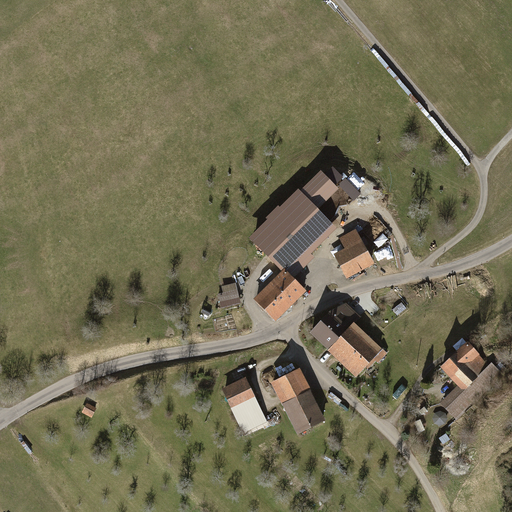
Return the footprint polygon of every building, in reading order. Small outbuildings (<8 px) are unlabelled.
[(300,295),(282,277),(330,232),(311,212),(333,191),(316,173),(244,242),(259,257),(277,276),(250,301),(271,323),(300,295)] [(356,201),(362,195),(368,201),(376,192),(355,173),(341,188),(356,201)] [(259,192),(242,202),(245,207),(262,196),(259,192)] [(330,259),(342,280),(368,265),(356,244),(350,234),(337,241),(343,252),(330,259)] [(217,310),(238,306),(234,284),(218,288),(219,294),(214,295),(217,310)] [(396,316),(405,310),(401,305),(392,312),(396,316)] [(309,334),(352,378),(377,353),(350,327),(357,321),(342,307),(329,314),(309,334)] [(463,345),(438,369),(456,388),(439,405),(453,420),(496,380),(463,345)] [(501,376),(507,370),(500,363),(494,369),(501,376)] [(268,385),(293,435),(320,421),(294,371),(268,385)] [(238,381),(219,392),(242,431),(261,420),(238,381)] [(92,409),(80,404),(76,413),(88,418),(92,409)] [(478,409),(473,404),(468,409),(473,414),(478,409)] [(444,415),(438,413),(433,416),(431,423),(434,428),(439,429),(445,427),(447,420),(444,415)]
